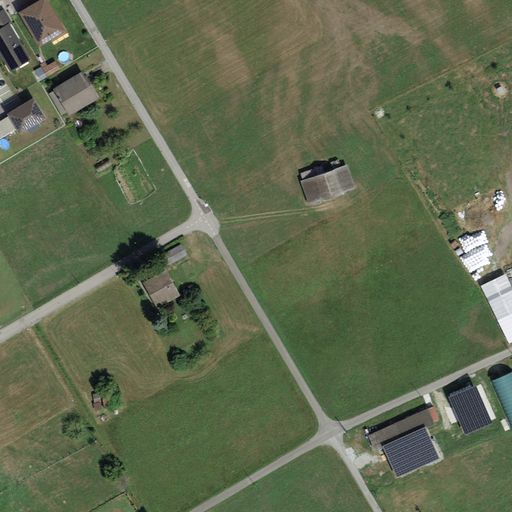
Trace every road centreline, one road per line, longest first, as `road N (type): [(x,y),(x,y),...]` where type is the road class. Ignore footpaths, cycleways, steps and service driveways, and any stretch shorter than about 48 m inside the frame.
road 1 (residential): [(204,217),(74,0)]
road 2 (residential): [(332,432),(204,217)]
road 3 (residential): [(204,217),(0,335)]
road 4 (residential): [(332,432),(511,352)]
road 5 (residential): [(332,432),(197,511)]
